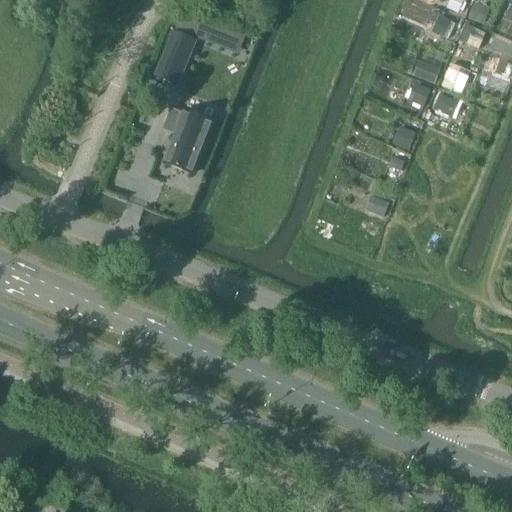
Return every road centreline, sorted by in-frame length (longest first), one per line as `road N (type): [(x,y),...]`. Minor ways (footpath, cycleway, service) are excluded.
road 1 (trunk): [(511,487),(0,264)]
road 2 (unclassified): [(511,401),(0,195)]
road 3 (trunk): [(0,321),(444,511)]
road 4 (track): [(480,302),(421,278),(320,258),(302,245),(392,0)]
